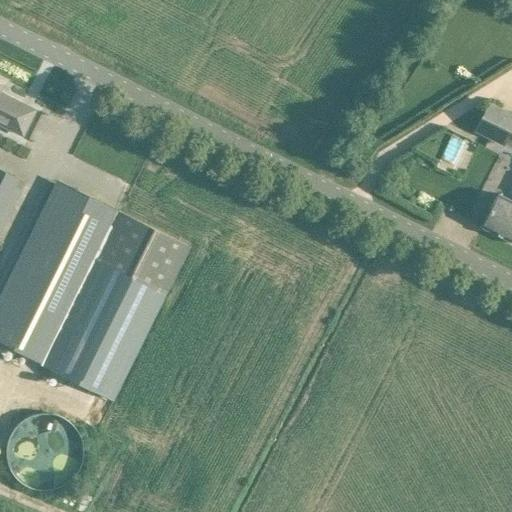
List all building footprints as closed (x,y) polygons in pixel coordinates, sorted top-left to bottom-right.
[(0,123),(23,136),(35,110),(0,92),(0,90),(3,83),(0,81),(0,123)] [(511,116),(489,104),(474,131),(504,147),(511,130),(511,116)] [(0,169),(0,222),(21,180),(0,169)] [(44,214),(0,301),(0,342),(42,363),(41,365),(112,400),(180,263),(189,245),(120,211),(79,191),(72,205),(53,196),(44,214)] [(511,201),(498,194),(490,208),(481,226),(511,241),(511,201)] [(75,449),(77,421),(29,418),(25,480),(50,481),(51,471),(73,472),(75,449)]
